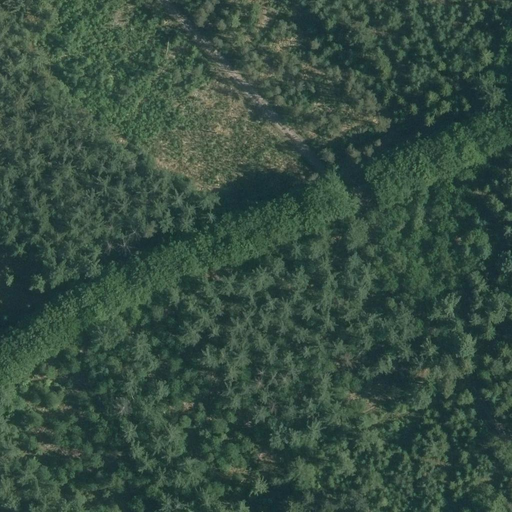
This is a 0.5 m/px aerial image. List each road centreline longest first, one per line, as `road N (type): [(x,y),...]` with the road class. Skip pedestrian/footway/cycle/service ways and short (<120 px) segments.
road 1 (track): [(0,362),(118,285),(345,193)]
road 2 (track): [(345,193),(161,0)]
road 3 (track): [(345,193),(450,354)]
road 4 (track): [(511,119),(345,193)]
